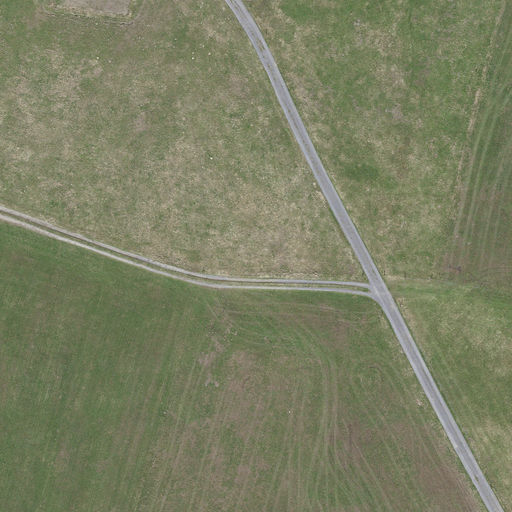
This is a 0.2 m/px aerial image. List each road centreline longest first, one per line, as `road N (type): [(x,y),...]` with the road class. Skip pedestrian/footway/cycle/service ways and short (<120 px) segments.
road 1 (track): [(498,511),(231,0)]
road 2 (track): [(383,300),(226,290),(0,217)]
